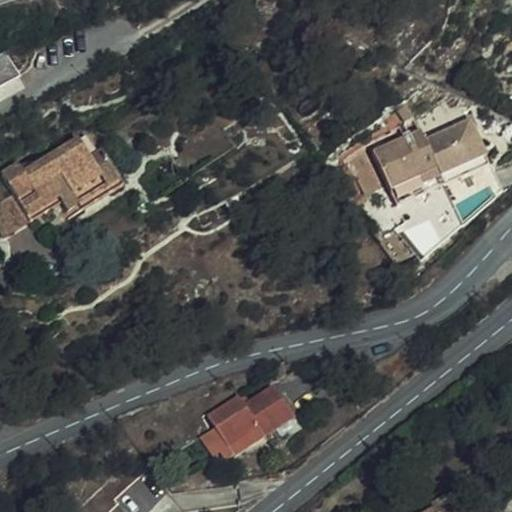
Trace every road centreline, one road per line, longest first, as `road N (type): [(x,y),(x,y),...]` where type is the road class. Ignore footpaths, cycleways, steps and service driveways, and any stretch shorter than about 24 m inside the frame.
road 1 (tertiary): [(511,224),(445,300),(392,325),(181,375),(0,452)]
road 2 (tertiary): [(274,511),(511,318)]
